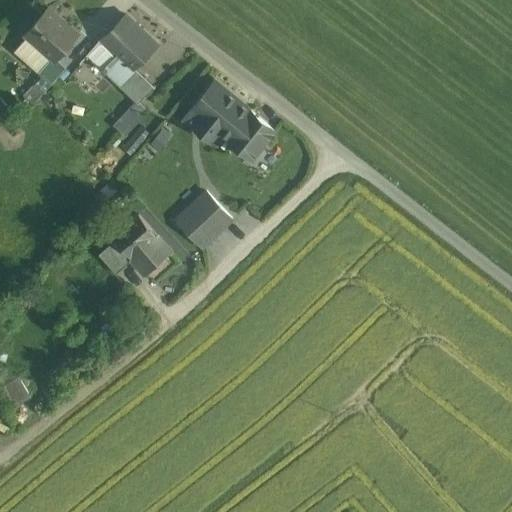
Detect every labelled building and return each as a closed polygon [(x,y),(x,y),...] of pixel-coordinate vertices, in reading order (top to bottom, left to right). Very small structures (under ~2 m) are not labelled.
[(79,34),(49,7),(25,34),(26,35),(50,56),(55,61),(79,34)] [(148,36),(125,15),(102,38),(119,54),(124,59),(148,36)] [(50,56),(26,35),(13,51),(36,71),(50,56)] [(148,36),(124,59),(119,54),(103,70),(118,84),(134,69),(157,45),(148,36)] [(87,54),(103,70),(119,54),(102,38),(87,54)] [(49,68),(35,83),(45,92),(59,77),(49,68)] [(134,69),(118,84),(136,101),(141,105),(156,90),(134,69)] [(215,81),(193,107),(193,108),(185,118),(210,139),(218,129),(228,138),(229,137),(252,158),(274,130),(215,81)] [(34,105),(45,92),(35,83),(23,96),(34,105)] [(139,114),(144,108),(141,105),(136,101),(112,126),(122,135),(141,116),(139,114)] [(206,191),(176,219),(202,247),(232,219),(206,191)] [(171,251),(139,214),(113,236),(116,239),(109,244),(126,264),(133,258),(146,273),(171,251)] [(109,244),(98,254),(116,274),(126,264),(109,244)]
